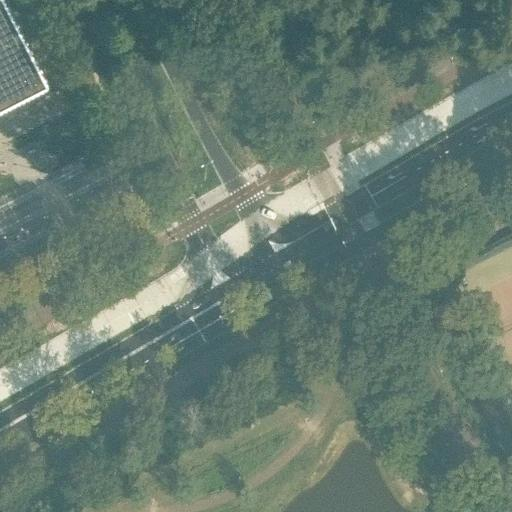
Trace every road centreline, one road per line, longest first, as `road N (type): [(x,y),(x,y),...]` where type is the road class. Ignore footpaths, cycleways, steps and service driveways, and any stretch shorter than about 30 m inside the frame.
road 1 (tertiary): [(74,0),(225,289)]
road 2 (secondary): [(254,302),(511,154)]
road 3 (secondary): [(0,451),(254,302)]
road 4 (secondary): [(225,289),(0,420)]
road 5 (tertiary): [(248,232),(130,0)]
road 6 (secondary): [(511,123),(310,239)]
